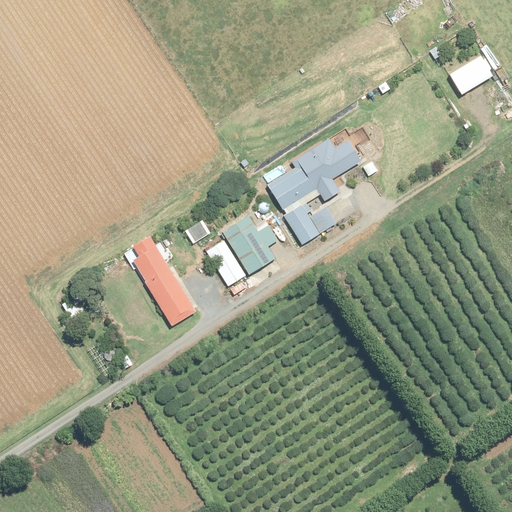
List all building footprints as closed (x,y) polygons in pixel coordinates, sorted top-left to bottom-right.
[(443,46),(427,53),(432,63),(447,56),(443,46)] [(490,79),(479,59),(448,78),(460,97),(490,79)] [(332,152),(326,141),(292,160),(298,170),(267,187),(300,246),(334,227),(325,210),(308,219),(305,214),(309,212),(305,205),(319,197),(322,203),(338,194),(331,180),(358,165),(347,144),(332,152)] [(256,233),(246,218),(222,233),(248,276),(273,260),(266,248),(276,242),(266,226),(256,233)] [(210,234),(202,222),(184,233),(193,246),(210,234)] [(193,314),(149,239),(133,249),(139,260),(133,264),(170,328),(193,314)] [(245,277),(223,242),(206,253),(228,288),(245,277)]
